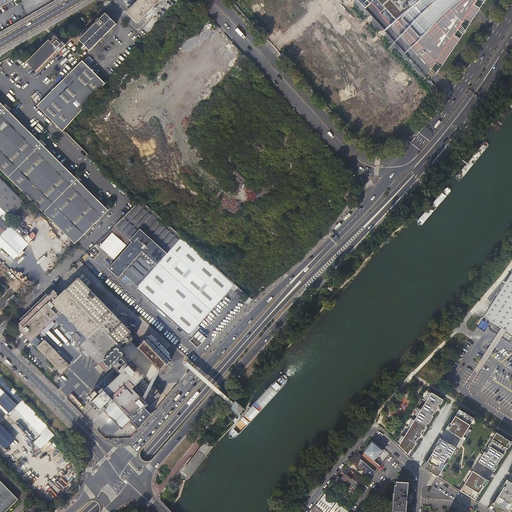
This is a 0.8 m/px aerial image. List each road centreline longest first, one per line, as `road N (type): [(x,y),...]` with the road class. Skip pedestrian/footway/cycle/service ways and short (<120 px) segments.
road 1 (primary): [(149,470),(445,138)]
road 2 (primary): [(329,244),(265,300),(131,452)]
road 3 (primary): [(265,318),(87,511)]
road 4 (tertiary): [(452,99),(393,159),(367,159),(263,49)]
road 5 (primary): [(265,318),(445,138)]
road 6 (residential): [(423,474),(371,429),(304,511)]
road 7 (primary): [(399,169),(415,162),(506,51)]
road 8 (tertiary): [(255,54),(353,159)]
road 9 (secondary): [(88,434),(0,346)]
